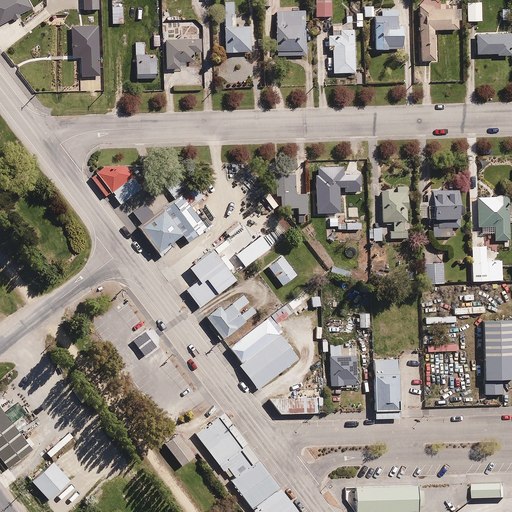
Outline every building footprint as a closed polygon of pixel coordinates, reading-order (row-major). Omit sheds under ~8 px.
[(29,0),(0,0),(0,25),(11,19),(13,22),(21,18),(19,14),(33,6),(29,0)] [(330,0),(315,0),(316,18),(331,17),(330,0)] [(233,1),(223,1),(223,15),(233,15),(233,1)] [(122,2),(111,2),(111,24),(123,23),(122,2)] [(458,30),(457,20),(460,20),(460,9),(447,9),(447,4),(418,6),(420,61),(434,61),(433,31),(458,30)] [(305,11),(275,12),(277,56),(307,55),(305,11)] [(402,26),(398,26),(398,16),(374,16),(374,23),(376,23),(376,30),(374,30),(375,50),(388,50),(388,49),(402,49),(402,26)] [(251,26),(224,26),(224,52),(250,53),(251,26)] [(354,29),(339,29),(340,35),(328,35),(328,46),(332,45),(332,73),(355,73),(354,29)] [(510,33),(475,34),(476,54),(496,53),(496,56),(510,55),(508,46),(511,46),(510,33)] [(201,39),(165,40),(166,69),(186,69),(186,61),(200,61),(199,56),(195,56),(195,52),(201,52),(201,39)] [(136,74),(157,74),(156,54),(144,54),(143,43),(140,43),(140,41),(134,41),(136,74)] [(107,166),(97,173),(113,193),(135,176),(127,167),(107,166)] [(341,167),(318,168),(318,175),(315,175),(316,213),(340,212),(339,187),(342,187),(343,192),(360,192),(359,174),(341,174),(341,167)] [(295,194),(295,174),(271,174),(271,188),(275,188),(275,194),(280,194),(280,208),(297,208),(297,214),(307,214),(307,194),(295,194)] [(444,190),(434,190),(434,205),(418,205),(418,219),(433,219),(433,237),(452,237),(452,228),(459,228),(459,190),(455,190),(455,188),(453,188),(453,186),(446,186),(446,188),(444,188),(444,190)] [(406,190),(381,191),(382,222),(392,221),(392,230),(380,230),(380,239),(407,238),(406,229),(402,229),(402,225),(404,225),(404,222),(407,222),(406,208),(408,208),(408,195),(406,195),(406,190)] [(216,230),(189,196),(143,233),(161,256),(186,236),(195,246),(216,230)] [(509,196),(476,197),(477,228),(490,228),(490,232),(493,232),(493,241),(504,241),(504,247),(509,247),(509,222),(511,222),(511,214),(509,214),(509,196)] [(336,217),(328,217),(328,227),(337,227),(336,217)] [(276,252),(259,231),(227,256),(244,277),(276,252)] [(243,284),(212,245),(175,274),(206,313),(243,284)] [(303,279),(288,260),(272,272),(287,291),(303,279)] [(488,261),(470,262),(471,282),(488,281),(488,261)] [(443,262),(424,262),(425,284),(443,283),(443,262)] [(302,290),(286,303),(293,311),(309,298),(302,290)] [(319,296),(311,296),(312,306),(320,305),(319,296)] [(254,321),(237,300),(211,320),(229,342),(254,321)] [(369,313),(358,313),(358,327),(369,327),(369,313)] [(340,332),(340,319),(325,319),(325,332),(340,332)] [(511,346),(511,320),(484,321),(486,395),(503,394),(503,382),(511,381),(511,346)] [(286,337),(273,321),(232,353),(246,370),(286,337)] [(159,347),(147,330),(132,341),(145,358),(159,347)] [(286,337),(246,370),(265,394),(305,362),(286,337)] [(361,358),(338,359),(339,389),(362,389),(361,358)] [(400,360),(373,361),(375,418),(401,417),(400,360)] [(308,387),(291,387),(291,395),(269,396),(282,412),(321,411),(321,402),(324,402),(324,394),(308,395),(308,387)] [(40,423),(19,403),(2,422),(26,444),(37,432),(34,429),(40,423)] [(259,460),(225,416),(197,437),(231,481),(259,460)] [(179,432),(164,444),(181,466),(197,454),(179,432)] [(28,449),(17,439),(6,452),(13,459),(16,456),(20,459),(28,449)] [(69,480),(52,460),(31,480),(48,499),(69,480)] [(298,511),(259,460),(231,481),(255,511),(298,511)] [(503,482),(471,482),(471,497),(503,497),(503,482)] [(88,488),(83,483),(68,499),(73,504),(88,488)] [(421,487),(356,488),(356,511),(375,511),(421,511),(421,487)]
